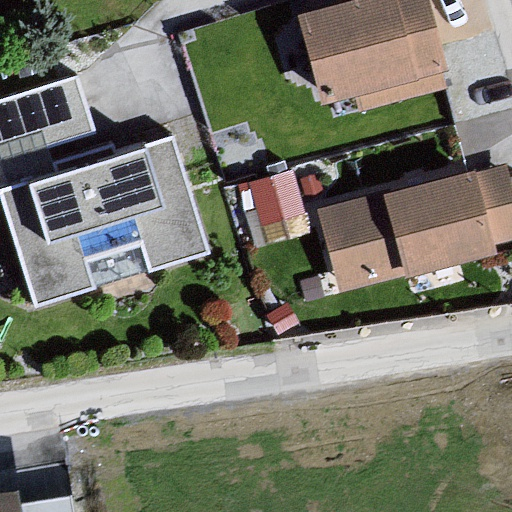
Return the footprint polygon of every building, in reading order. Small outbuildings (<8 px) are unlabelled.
[(428,0),(332,0),(296,10),(321,107),(448,74),(428,0)] [(0,158),(91,130),(73,74),(0,97),(0,158)] [(208,260),(173,144),(0,191),(0,213),(29,317),(208,260)] [(244,169),(266,230),(316,212),(294,152),(244,169)] [(511,243),(511,213),(496,160),(313,213),(337,295),(511,243)] [(76,511),(72,484),(26,492),(29,511),(76,511)]
